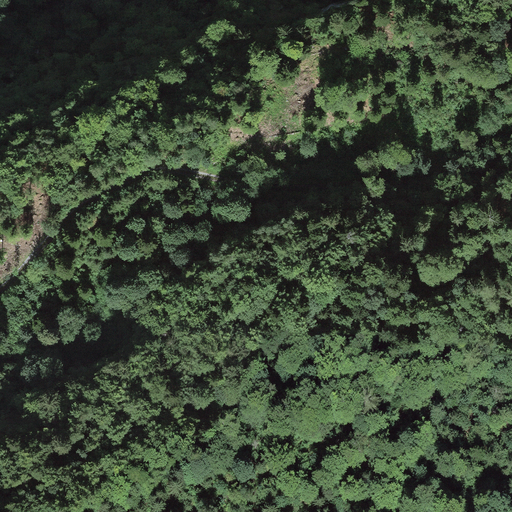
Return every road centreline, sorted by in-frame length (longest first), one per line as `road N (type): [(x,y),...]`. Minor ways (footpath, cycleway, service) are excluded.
road 1 (track): [(511,166),(241,185),(141,169),(81,202),(0,289)]
road 2 (track): [(511,492),(381,476),(312,454),(126,496),(99,511)]
road 3 (track): [(511,110),(464,124),(325,126),(222,143),(147,170)]
